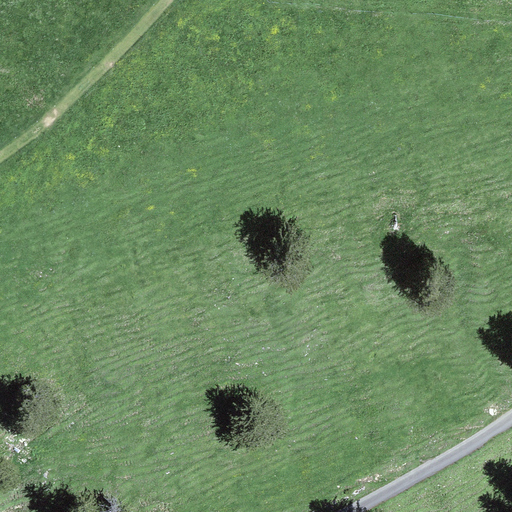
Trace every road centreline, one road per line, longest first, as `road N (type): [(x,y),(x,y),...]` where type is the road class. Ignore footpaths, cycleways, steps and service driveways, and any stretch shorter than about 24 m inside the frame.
road 1 (track): [(0,147),(64,97),(158,0)]
road 2 (unclassified): [(350,511),(511,415)]
